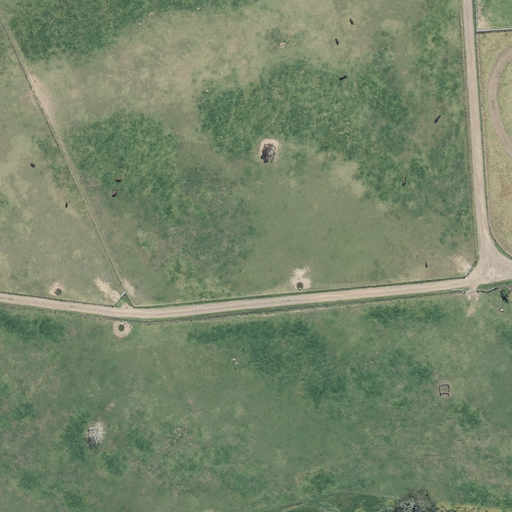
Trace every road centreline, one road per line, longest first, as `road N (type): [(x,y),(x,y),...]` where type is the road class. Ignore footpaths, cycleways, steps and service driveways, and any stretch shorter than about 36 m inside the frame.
road 1 (track): [(511,274),(150,310),(0,292)]
road 2 (track): [(483,276),(467,0)]
